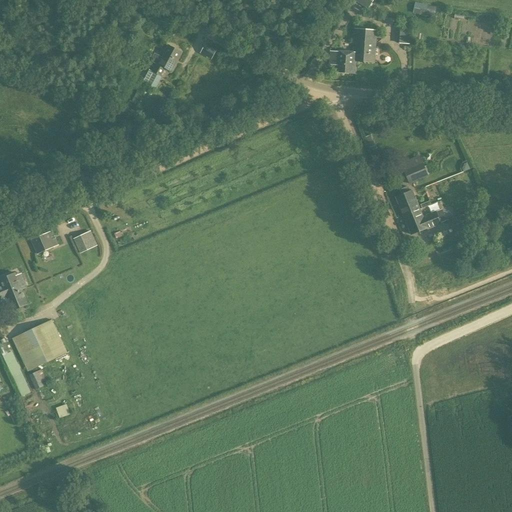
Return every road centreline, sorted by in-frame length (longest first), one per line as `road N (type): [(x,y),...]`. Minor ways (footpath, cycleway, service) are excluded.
road 1 (track): [(0,238),(283,111),(312,85)]
road 2 (unclassified): [(409,300),(332,90)]
road 3 (tertiary): [(332,90),(146,0)]
road 4 (tertiary): [(511,102),(332,90)]
road 5 (unclassified): [(432,511),(413,355)]
